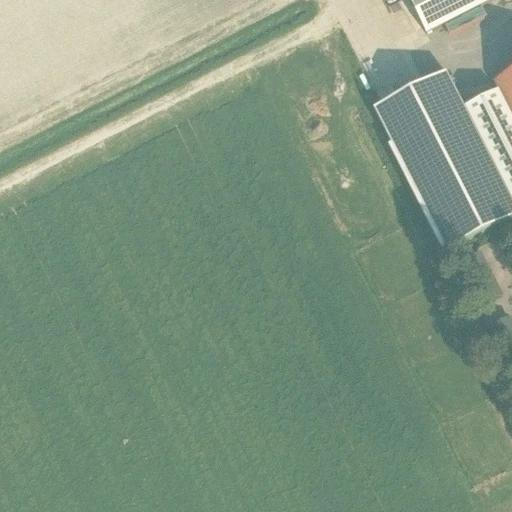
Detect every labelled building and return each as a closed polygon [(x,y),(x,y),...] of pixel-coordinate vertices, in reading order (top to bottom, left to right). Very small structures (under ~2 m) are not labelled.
[(496,0),(409,0),(427,35),(496,0)] [(511,74),(495,84),(499,93),(511,118),(511,74)] [(374,111),(446,254),(511,220),(511,207),(463,111),(446,75),(374,111)] [(511,118),(499,93),(463,111),(511,207),(511,118)] [(457,268),(479,311),(498,301),(477,258),(457,268)] [(511,327),(508,320),(490,329),(504,357),(511,352),(511,327)]
